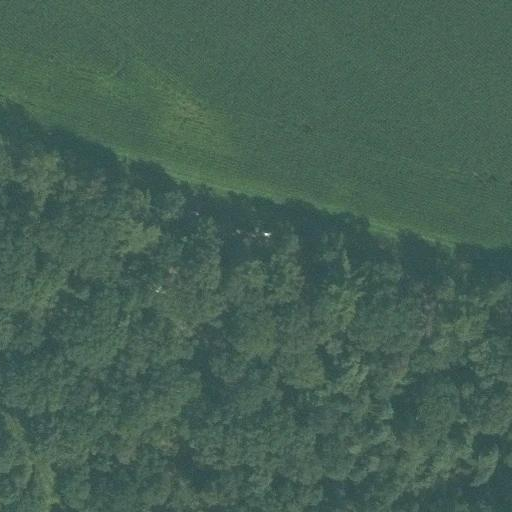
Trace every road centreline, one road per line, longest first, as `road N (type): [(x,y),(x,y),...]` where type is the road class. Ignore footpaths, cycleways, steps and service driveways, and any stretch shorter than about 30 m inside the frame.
road 1 (track): [(511,314),(0,166)]
road 2 (unclassified): [(99,511),(0,364)]
